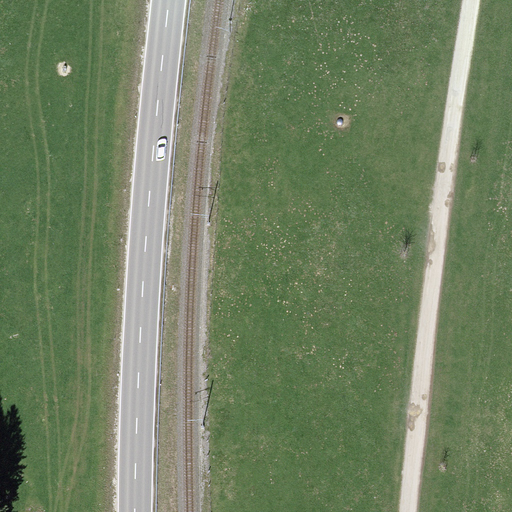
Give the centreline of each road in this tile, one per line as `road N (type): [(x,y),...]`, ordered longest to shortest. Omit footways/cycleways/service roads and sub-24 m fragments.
road 1 (track): [(407,511),(470,0)]
road 2 (primary): [(168,0),(143,264),(134,511)]
